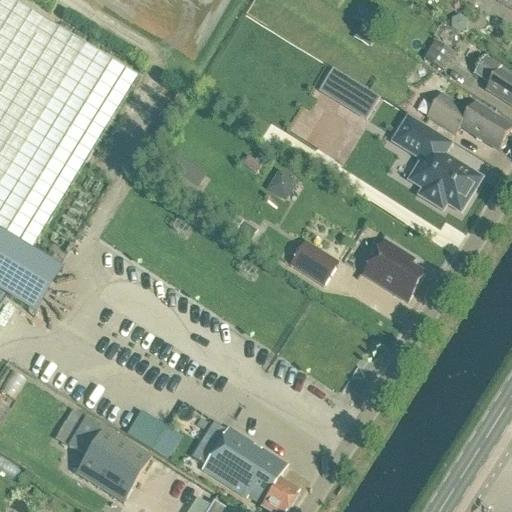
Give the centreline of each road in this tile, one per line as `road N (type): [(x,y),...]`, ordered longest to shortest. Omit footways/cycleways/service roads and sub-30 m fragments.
road 1 (unclassified): [(303,511),(511,181)]
road 2 (primary): [(440,511),(511,398)]
